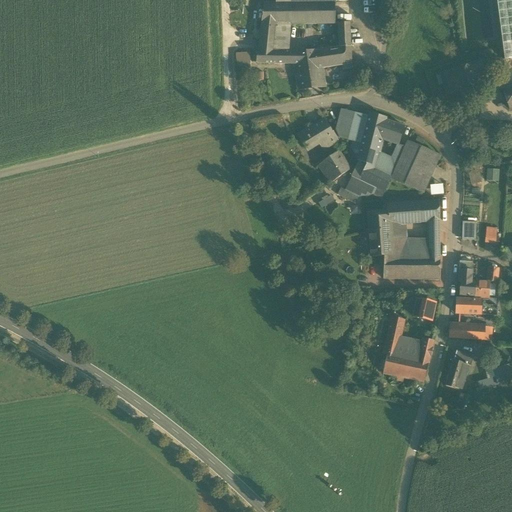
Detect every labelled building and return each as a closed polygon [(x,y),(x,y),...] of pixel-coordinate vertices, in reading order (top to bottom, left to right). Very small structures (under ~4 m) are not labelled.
[(511,0),(496,0),(504,60),(511,59),(511,0)] [(335,2),(279,3),(276,25),(281,25),(290,25),(335,24),(335,2)] [(259,41),(276,25),(279,3),(277,3),(263,3),(259,41)] [(322,69),(341,66),(351,64),(351,52),(349,23),(338,24),(339,47),(319,50),(317,50),(299,53),(289,52),(273,51),(272,64),(294,64),(302,63),(303,71),(322,69)] [(289,52),(290,25),(276,25),(273,50),(273,51),(289,52)] [(259,47),(273,50),(259,41),(259,47)] [(257,64),(272,64),(273,51),(273,50),(259,47),(257,64)] [(235,53),(236,68),(250,67),(249,52),(235,53)] [(471,64),(476,78),(477,78),(485,75),(480,61),(471,64)] [(325,87),(322,69),(303,71),(302,63),(294,64),(298,90),(325,87)] [(443,85),(447,95),(463,89),(464,92),(475,88),(472,79),(476,78),(471,64),(444,74),(447,83),(443,85)] [(447,83),(444,74),(435,77),(439,86),(443,85),(447,83)] [(511,87),(503,90),(510,110),(511,109),(511,87)] [(349,141),(353,142),(362,144),(364,134),(369,116),(356,113),(356,115),(341,111),(337,129),(340,137),(350,140),(349,141)] [(369,116),(364,134),(381,140),(397,145),(398,146),(398,145),(404,127),(386,121),(369,116)] [(297,136),(306,149),(325,138),(331,147),(338,141),(333,133),(332,133),(324,120),(297,136)] [(378,152),(381,140),(364,134),(362,144),(359,156),(357,161),(359,162),(359,161),(374,168),(378,152)] [(359,156),(362,144),(353,142),(351,148),(355,154),(359,156)] [(398,162),(392,177),(391,179),(418,191),(434,154),(407,142),(405,147),(398,162)] [(398,162),(405,147),(398,145),(398,146),(397,145),(391,158),(398,162)] [(318,166),(330,184),(351,170),(339,151),(318,166)] [(391,158),(378,152),(374,168),(392,177),(398,162),(391,158)] [(434,154),(418,191),(424,194),(440,157),(434,154)] [(359,162),(352,177),(384,193),(391,179),(392,177),(374,168),(359,161),(359,162)] [(500,181),(501,170),(489,169),(488,181),(500,181)] [(381,199),(384,193),(352,177),(349,183),(345,191),(358,197),(373,195),(381,199)] [(240,190),(242,198),(265,193),(263,185),(240,190)] [(358,197),(345,191),(340,189),(337,195),(355,204),(358,197)] [(421,224),(429,223),(439,222),(439,201),(419,203),(421,224)] [(388,212),(389,226),(391,226),(406,225),(421,224),(419,203),(387,205),(387,212),(388,212)] [(383,279),(393,280),(391,253),(390,237),(389,230),(389,226),(388,212),(387,212),(367,213),(370,258),(383,257),(383,279)] [(439,231),(439,222),(429,223),(429,231),(439,231)] [(462,241),(476,241),(476,223),(462,223),(462,241)] [(407,236),(406,225),(391,226),(392,230),(389,230),(390,237),(407,236)] [(497,229),(486,228),(484,243),(495,244),(497,229)] [(440,281),(439,231),(429,231),(429,239),(429,253),(408,253),(391,253),(393,280),(440,281)] [(390,237),(391,253),(408,253),(407,239),(407,236),(390,237)] [(429,239),(407,239),(408,253),(429,253),(429,239)] [(460,296),(475,297),(476,282),(471,282),(472,263),(459,262),(458,282),(461,282),(460,296)] [(488,281),(495,281),(496,269),(488,268),(488,281)] [(489,283),(476,282),(475,297),(488,298),(489,283)] [(456,314),(481,315),(481,300),(456,299),(456,314)] [(434,304),(417,300),(414,317),(431,321),(434,304)] [(481,300),(481,315),(489,316),(489,315),(496,316),(497,305),(488,305),(488,300),(481,300)] [(388,338),(399,340),(400,337),(403,321),(392,319),(388,338)] [(449,338),(490,341),(490,329),(450,326),(449,338)] [(418,361),(422,342),(400,337),(399,340),(396,356),(418,361)] [(422,382),(424,382),(433,341),(432,341),(423,339),(422,342),(418,361),(396,356),(399,340),(388,338),(384,354),(387,355),(383,373),(422,382)] [(458,349),(456,355),(468,358),(466,365),(468,365),(470,366),(474,354),(458,349)] [(454,361),(466,365),(468,358),(456,355),(454,361)] [(445,387),(461,391),(468,365),(466,365),(454,361),(453,361),(445,387)] [(511,370),(510,364),(501,367),(506,383),(511,381),(511,370)] [(495,377),(497,385),(506,383),(501,367),(493,370),(495,377)] [(486,371),(488,379),(495,377),(493,370),(486,371)] [(484,389),(497,385),(495,377),(488,379),(482,381),(484,389)]
